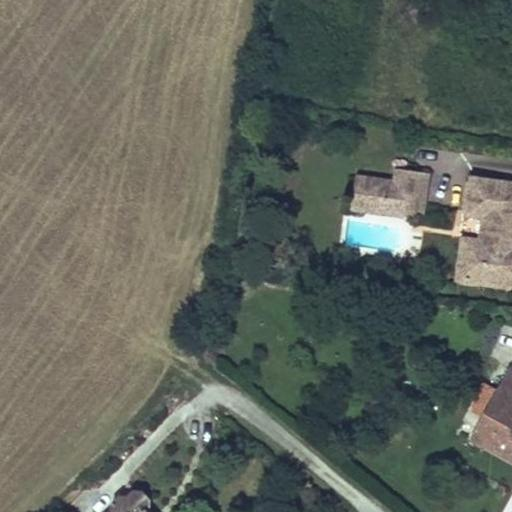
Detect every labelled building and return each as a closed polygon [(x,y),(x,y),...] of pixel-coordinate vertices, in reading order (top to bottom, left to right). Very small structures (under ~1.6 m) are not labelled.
[(354,181),(346,227),(372,231),(375,217),(404,222),(401,237),(415,239),(423,192),(354,181)] [(511,275),(508,275),(511,261),(511,259),(511,201),(465,195),(460,230),(478,232),(476,257),(470,256),(464,295),(511,301),(511,275)] [(404,222),(375,217),(372,231),(401,237),(404,222)] [(470,256),(457,254),(451,293),(464,295),(470,256)] [(511,475),(511,391),(499,384),(488,400),(475,393),(456,424),(470,433),(458,450),(510,480),(511,475)]
